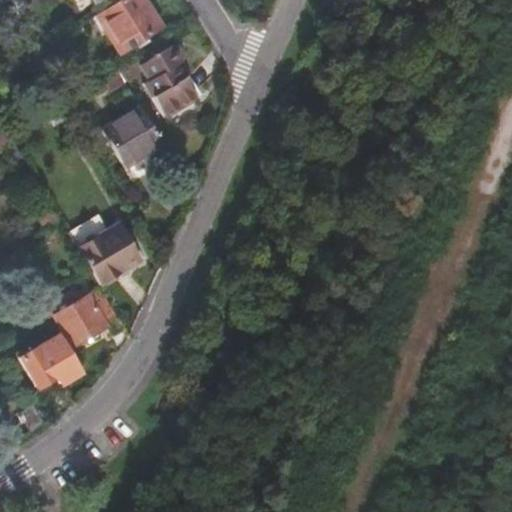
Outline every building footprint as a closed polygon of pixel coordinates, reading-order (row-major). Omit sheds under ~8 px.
[(159,27),(142,0),(120,0),(94,17),(117,53),(159,27)] [(169,45),(166,41),(117,71),(121,79),(141,66),(148,78),(142,82),(165,118),(200,96),(180,62),(184,56),(177,46),(169,45)] [(121,79),(117,71),(91,87),(96,96),(121,79)] [(51,125),(68,114),(62,105),(46,116),(51,125)] [(123,167),(161,144),(137,105),(99,129),(123,167)] [(46,204),(34,212),(41,225),(53,218),(46,204)] [(88,271),(96,284),(138,260),(117,223),(74,247),(88,271)] [(54,328),(65,347),(103,324),(99,316),(110,308),(98,287),(75,301),(69,290),(41,307),(47,316),(50,314),(57,326),(54,328)] [(110,335),(122,328),(110,308),(99,316),(103,324),(110,335)] [(34,387),(51,378),(59,373),(64,382),(72,376),(49,339),(17,358),(34,387)] [(59,373),(51,378),(57,386),(64,382),(59,373)]
